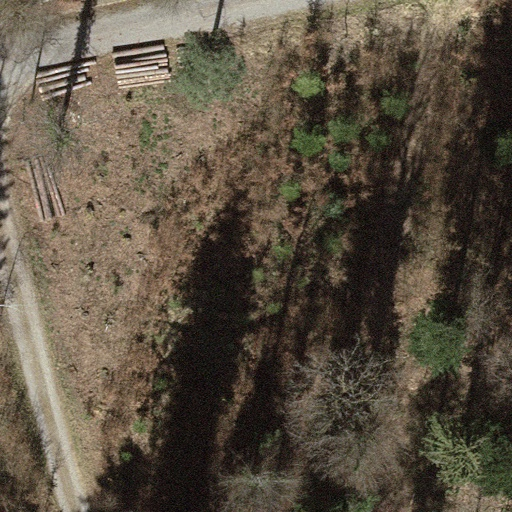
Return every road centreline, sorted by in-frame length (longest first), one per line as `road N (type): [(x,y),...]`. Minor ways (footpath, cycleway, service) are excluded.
road 1 (track): [(81,511),(0,210)]
road 2 (track): [(0,66),(256,0)]
